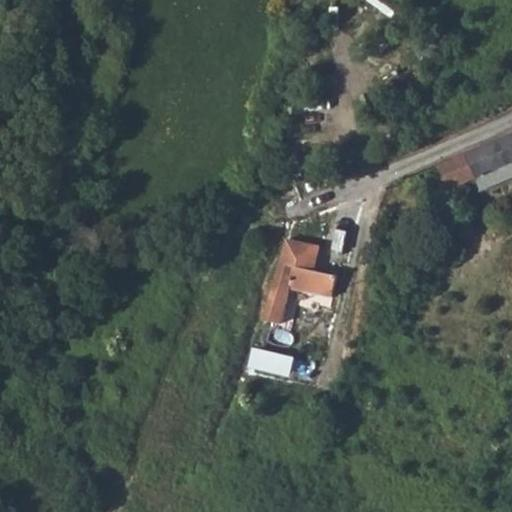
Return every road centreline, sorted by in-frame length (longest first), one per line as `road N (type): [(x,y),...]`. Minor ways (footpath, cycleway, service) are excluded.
road 1 (track): [(0,360),(84,273),(371,179)]
road 2 (residential): [(371,179),(511,118)]
